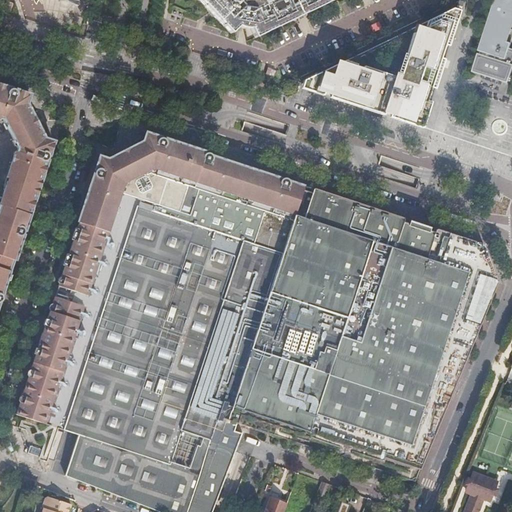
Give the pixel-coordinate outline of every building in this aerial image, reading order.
[(250,0),(248,1),(247,0),(198,0),(212,14),(231,33),(240,25),(245,26),(250,26),(255,37),(284,23),(320,6),(331,0),(250,0)] [(511,0),(498,0),(473,74),(495,82),(511,86),(511,0)] [(322,94),(423,127),(458,16),(446,12),(309,78),(316,93),(320,91),(322,94)] [(0,125),(14,152),(13,155),(10,154),(2,180),(4,181),(0,193),(0,258),(7,261),(11,262),(30,205),(47,154),(52,142),(43,139),(26,106),(30,96),(0,86),(0,125)] [(311,194),(302,191),(304,186),(144,134),(143,139),(124,148),(105,158),(100,157),(15,415),(50,427),(63,431),(76,435),(61,475),(157,511),(210,511),(240,435),(233,432),(235,425),(414,484),(498,284),(484,247),(437,231),(435,231),(434,233),(403,223),(404,221),(403,219),(365,206),(345,200),(334,196),(313,189),(311,194)] [(0,296),(11,262),(7,261),(0,258),(0,296)] [(52,461),(63,431),(50,427),(41,456),(52,461)] [(476,511),(482,499),(488,502),(496,482),(474,473),(466,493),(471,495),(463,511),(476,511)] [(320,483),(316,495),(324,498),(329,486),(320,483)] [(44,508),(42,511),(67,511),(71,504),(48,496),(45,498),(43,506),(44,508)] [(263,511),(282,511),(285,505),(285,504),(276,501),(277,499),(270,496),(269,498),(263,511)]
